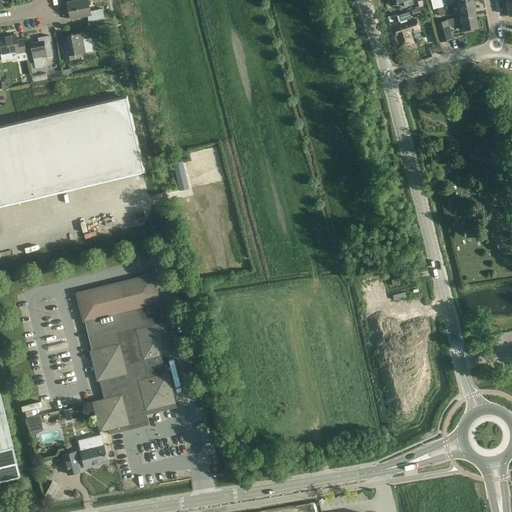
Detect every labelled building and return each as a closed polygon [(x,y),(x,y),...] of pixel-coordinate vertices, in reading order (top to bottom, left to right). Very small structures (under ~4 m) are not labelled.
[(87,15),(89,21),(104,18),(102,9),(90,11),(88,0),(79,0),(67,3),(70,19),(87,15)] [(441,0),(431,2),(433,9),(434,9),(437,8),(443,7),(441,0)] [(473,1),(458,4),(461,17),(476,14),(473,1)] [(427,5),(418,8),(419,14),(429,11),(427,5)] [(411,18),(409,12),(397,16),(399,22),(400,22),(401,25),(392,28),(398,47),(414,42),(411,32),(419,29),(416,21),(408,23),(407,20),(411,18)] [(478,27),(476,14),(461,17),(450,19),(451,25),(462,23),(463,30),(478,27)] [(452,38),(447,21),(436,24),(441,42),(452,38)] [(91,40),(84,42),(82,33),(66,37),(67,42),(61,43),(64,61),(76,58),(75,54),(86,52),(92,50),(91,40)] [(11,59),(9,52),(15,51),(16,54),(26,52),(24,39),(17,40),(16,35),(0,37),(0,43),(2,53),(1,53),(2,61),(11,59)] [(34,60),(35,69),(44,67),(42,58),(53,56),(49,36),(38,38),(39,41),(30,43),(34,60)] [(0,207),(146,172),(127,94),(0,125),(0,207)] [(83,231),(86,239),(97,235),(95,227),(89,228),(89,229),(83,231)] [(100,432),(148,421),(147,415),(177,408),(168,373),(166,373),(161,354),(173,352),(166,322),(164,322),(159,304),(161,303),(154,273),(75,292),(83,322),(85,322),(92,350),(90,351),(97,381),(99,380),(104,399),(92,402),(100,432)] [(0,482),(21,477),(0,391),(0,482)] [(67,420),(77,418),(75,408),(65,410),(67,420)] [(42,427),(39,415),(27,418),(30,430),(42,427)] [(81,452),(84,466),(85,467),(108,461),(104,445),(80,450),(81,452)] [(80,467),(84,466),(81,452),(77,453),(76,451),(62,454),(67,475),(81,472),(80,467)]
